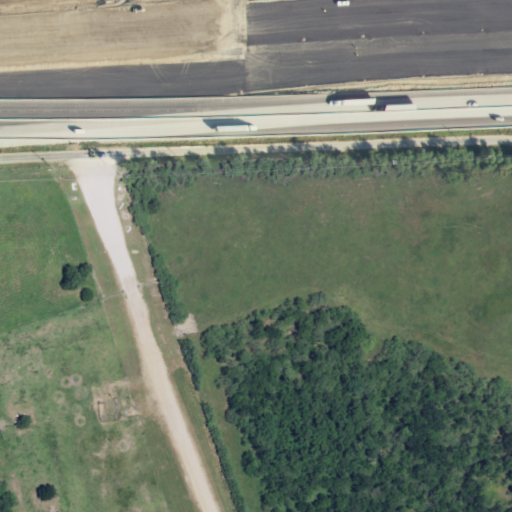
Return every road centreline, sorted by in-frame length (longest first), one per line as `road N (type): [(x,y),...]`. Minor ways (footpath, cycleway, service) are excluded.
road 1 (motorway): [(511,18),(0,48)]
road 2 (tertiary): [(0,137),(511,111)]
road 3 (motorway): [(0,113),(363,57)]
road 4 (motorway): [(0,81),(363,57)]
road 5 (motorway): [(363,57),(511,48)]
